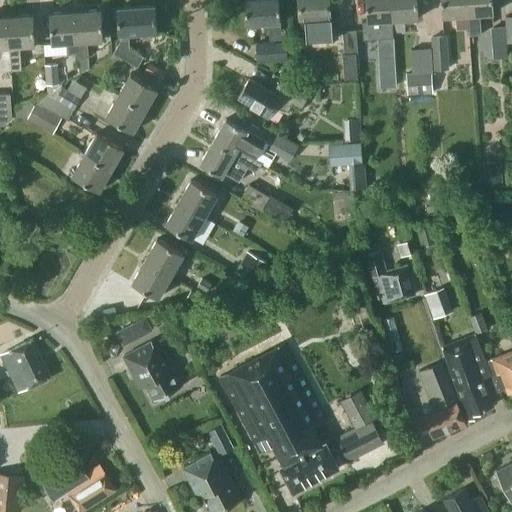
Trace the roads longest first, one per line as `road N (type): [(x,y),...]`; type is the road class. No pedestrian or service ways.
road 1 (residential): [(57,326),(189,95),(192,0)]
road 2 (residential): [(161,511),(57,326)]
road 3 (residential): [(511,420),(339,511)]
